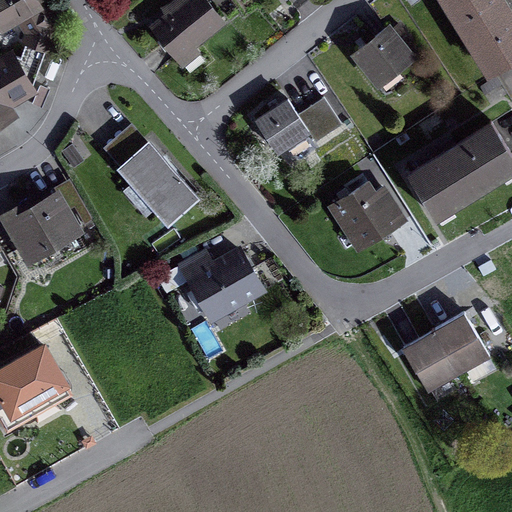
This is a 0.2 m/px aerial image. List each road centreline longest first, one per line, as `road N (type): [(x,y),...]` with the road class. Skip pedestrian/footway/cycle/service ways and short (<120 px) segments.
road 1 (residential): [(192,137),(326,297),(346,303)]
road 2 (track): [(446,511),(410,426),(339,316)]
road 3 (residential): [(192,137),(352,0)]
road 4 (residential): [(511,223),(364,303),(346,303)]
road 5 (residential): [(1,511),(145,431)]
road 6 (residential): [(0,172),(53,126),(105,51)]
road 7 (residential): [(105,51),(192,137)]
